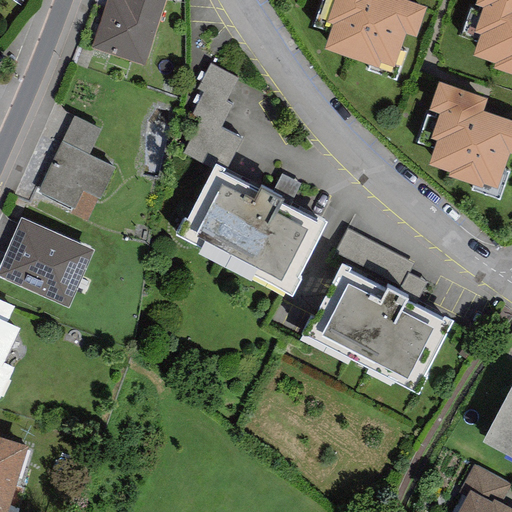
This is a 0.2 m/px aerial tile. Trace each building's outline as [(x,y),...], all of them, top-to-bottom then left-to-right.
[(143,66),(165,0),(106,0),(90,48),(143,66)] [(347,0),(349,0),(333,48),(402,71),(414,35),(425,39),(434,9),(406,0),(347,0)] [(501,10),(485,58),(511,67),(511,0),(486,0),(485,5),(501,10)] [(219,169),(222,161),(233,167),(248,138),(228,128),(239,107),(233,103),(244,80),(218,67),(206,90),(211,92),(200,113),(209,118),(190,154),(219,169)] [(456,117),(440,165),(509,187),(511,177),(511,116),(494,110),(497,101),(449,85),(440,112),(456,117)] [(73,116),(61,142),(89,155),(100,130),(73,116)] [(61,142),(38,192),(71,207),(68,214),(86,223),(98,198),(100,199),(115,167),(89,155),(61,142)] [(219,169),(186,233),(299,290),(335,218),(233,167),(222,161),(219,169)] [(20,218),(0,265),(0,278),(68,308),(93,250),(20,218)] [(349,258),(311,332),(428,391),(465,317),(349,258)] [(0,397),(14,368),(13,368),(4,364),(21,329),(0,319),(0,397)] [(511,402),(493,439),(511,448),(511,402)] [(6,511),(27,445),(0,437),(0,511),(6,511)] [(457,492),(466,497),(469,491),(491,503),(493,499),(502,503),(511,485),(473,465),(457,492)] [(506,511),(509,507),(502,503),(493,499),(491,503),(469,491),(466,497),(457,511),(506,511)]
